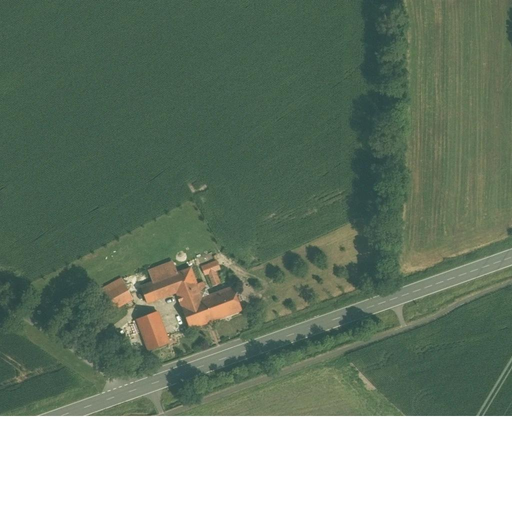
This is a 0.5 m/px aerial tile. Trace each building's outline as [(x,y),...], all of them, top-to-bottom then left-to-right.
[(217,263),(201,269),(204,276),(208,274),(214,272),(220,270),(217,263)] [(197,267),(140,288),(147,304),(176,293),(182,308),(181,308),(189,329),(210,321),(202,300),(201,297),(208,294),(197,267)] [(214,272),(208,274),(213,287),(219,284),(214,272)] [(124,284),(98,298),(102,305),(123,294),(124,297),(129,294),(124,284)] [(222,293),(202,300),(210,321),(231,314),(222,293)] [(137,308),(131,294),(129,294),(124,297),(129,311),(137,308)] [(157,312),(137,320),(148,352),(169,344),(157,312)]
